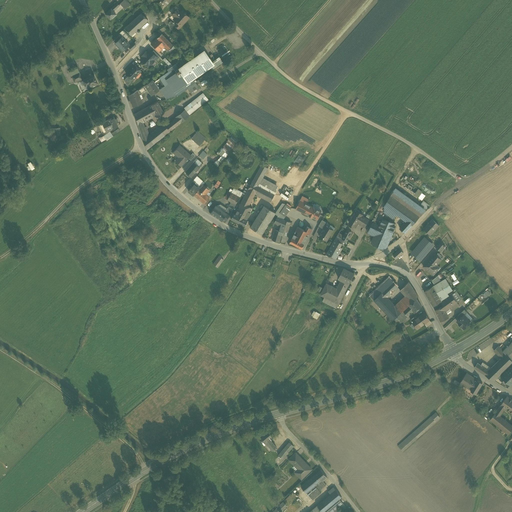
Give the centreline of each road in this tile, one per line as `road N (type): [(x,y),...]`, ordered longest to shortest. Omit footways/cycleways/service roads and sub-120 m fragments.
road 1 (residential): [(80,0),(143,151),(183,200),(267,244),(372,263)]
road 2 (secondary): [(452,351),(380,384),(208,438),(81,511)]
road 3 (track): [(463,181),(287,77),(211,0)]
road 4 (track): [(0,258),(140,145)]
road 5 (residential): [(372,263),(410,278),(452,351)]
road 6 (residential): [(372,263),(463,181)]
road 7 (track): [(340,313),(306,374),(274,396),(278,407)]
road 8 (track): [(357,511),(281,419)]
